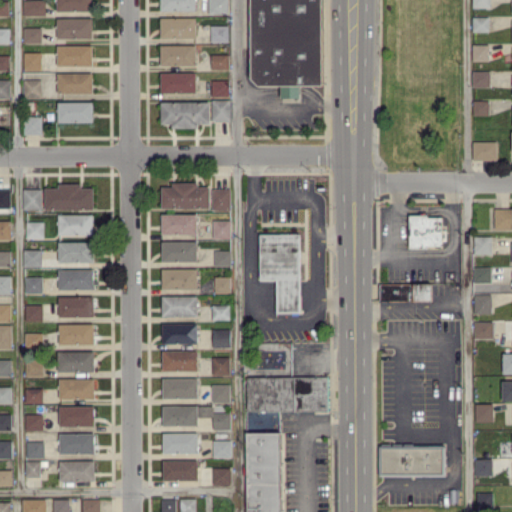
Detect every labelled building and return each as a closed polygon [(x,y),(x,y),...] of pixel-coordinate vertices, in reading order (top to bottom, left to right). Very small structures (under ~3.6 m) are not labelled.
[(8,0),(0,0),(0,14),(8,15),(8,0)] [(45,15),(44,0),(22,0),(23,15),(45,15)] [(91,0),(56,0),(56,10),(92,10),(91,0)] [(159,0),(160,10),(195,10),(195,0),(159,0)] [(227,13),(227,0),(207,0),(208,13),(227,13)] [(252,0),(320,0),(320,79),(299,80),(299,92),(279,91),(279,81),(261,82),(252,73),(252,0)] [(196,17),(160,16),(160,36),(196,37),(196,17)] [(489,16),(472,16),(472,30),(488,31),(489,16)] [(92,17),(56,17),(57,37),(92,36),(92,17)] [(210,40),(228,40),(228,24),(210,24),(210,40)] [(10,27),(0,26),(0,41),(9,42),(10,27)] [(41,41),(41,26),(23,27),(23,42),(41,41)] [(488,60),(488,43),(472,43),(472,60),(488,60)] [(92,45),(57,44),(57,64),(92,65),(92,45)] [(195,44),(161,44),(160,64),(195,65),(195,44)] [(42,68),(41,51),(23,51),(24,69),(42,68)] [(211,68),(228,68),(228,53),(211,53),(211,68)] [(0,68),(9,69),(10,54),(0,54),(0,68)] [(489,70),(472,70),(472,86),(490,86),(489,70)] [(93,91),(92,71),(57,72),(57,92),(93,91)] [(195,92),(195,72),(160,71),(160,91),(195,92)] [(9,78),(0,78),(0,96),(10,97),(9,78)] [(42,97),(41,78),(23,78),(24,97),(42,97)] [(211,96),(228,96),(228,79),(211,79),(211,96)] [(230,120),(230,99),(211,99),(212,120),(230,120)] [(210,122),(209,100),(160,101),(161,123),(171,123),(171,127),(198,126),(198,122),(210,122)] [(488,100),(472,100),(472,114),(488,114),(488,100)] [(58,102),(58,121),(93,121),(92,101),(58,102)] [(42,115),(24,115),(24,133),(42,133),(42,115)] [(472,141),(473,159),(496,159),(496,140),(472,141)] [(210,186),(198,186),(198,182),(171,181),(171,185),(161,185),(161,207),(209,208),(210,186)] [(93,187),(81,187),(81,183),(58,182),(58,187),(45,187),(45,208),(93,209),(93,187)] [(0,207),(10,207),(10,188),(0,187),(0,207)] [(41,188),(23,188),(23,208),(41,208),(41,188)] [(212,188),(212,209),(230,209),(230,188),(212,188)] [(494,228),(511,227),(511,207),(494,208),(494,228)] [(197,213),(162,212),(161,233),(196,233),(197,213)] [(93,234),(94,213),(58,213),(58,234),(93,234)] [(409,215),(409,247),(444,247),(444,235),(442,235),(442,215),(409,215)] [(0,238),(10,238),(10,219),(0,219),(0,238)] [(230,238),(230,219),(213,219),(212,238),(230,238)] [(43,220),(26,220),(26,237),(43,237),(43,220)] [(260,233),(260,279),(276,279),(277,312),(301,312),(300,233),(260,233)] [(492,253),(491,235),(473,235),(474,253),(492,253)] [(94,261),(93,240),(58,241),(58,261),(94,261)] [(196,240),(161,240),(161,261),(196,260),(196,240)] [(41,249),(23,248),(23,265),(41,266),(41,249)] [(10,249),(0,249),(0,265),(11,265),(10,249)] [(231,265),(230,249),(214,249),(214,265),(231,265)] [(491,266),(473,265),(473,281),(490,282),(491,266)] [(197,267),(161,268),(162,288),(197,288),(197,267)] [(58,268),(58,288),(94,288),(93,268),(58,268)] [(0,292),(10,293),(11,275),(0,274),(0,292)] [(24,292),(42,292),(43,275),(24,275),(24,292)] [(230,276),(214,275),(214,291),(230,292),(230,276)] [(432,283),(379,282),(379,300),(432,301),(432,283)] [(491,293),(473,294),(474,313),(491,312),(491,293)] [(197,294),(161,295),(162,316),(197,315),(197,294)] [(93,295),(58,296),(59,316),(94,315),(93,295)] [(0,319),(11,320),(10,303),(0,303),(0,319)] [(25,320),(43,320),(42,303),(25,304),(25,320)] [(212,319),(229,318),(229,304),(212,304),(212,319)] [(493,321),(474,320),(473,337),(492,337),(493,321)] [(94,322),(58,323),(59,343),(94,343),(94,322)] [(162,342),(197,342),(197,322),(162,322),(162,342)] [(11,323),(0,323),(0,346),(11,347),(11,323)] [(213,347),(230,346),(230,328),(212,328),(213,347)] [(25,348),(42,347),(42,332),(25,332),(25,348)] [(197,349),(162,350),(162,370),(197,369),(197,349)] [(94,350),(57,351),(58,371),(94,370),(94,350)] [(511,351),(502,352),(502,372),(511,371),(511,351)] [(212,374),(230,373),(230,355),(212,356),(212,374)] [(0,358),(0,374),(11,375),(11,358),(0,358)] [(25,375),(42,374),(42,359),(25,359),(25,375)] [(328,411),(329,376),(247,375),(246,409),(328,411)] [(59,398),(95,398),(95,377),(59,378),(59,398)] [(163,397),(197,397),(197,377),(162,377),(163,397)] [(511,379),(502,380),(502,400),(511,399),(511,379)] [(230,401),(230,383),(212,383),(212,401),(230,401)] [(11,385),(0,385),(0,402),(11,403),(11,385)] [(43,402),(42,387),(25,387),(25,402),(43,402)] [(475,420),(493,420),(493,402),(475,403),(475,420)] [(163,425),(197,424),(197,416),(213,416),(213,428),(231,428),(231,412),(213,412),(213,404),(162,405),(163,425)] [(94,425),(95,405),(59,405),(59,424),(94,425)] [(0,429),(12,429),(12,413),(0,412),(0,429)] [(43,430),(43,413),(25,413),(25,429),(43,430)] [(198,431),(162,431),(162,451),(198,452),(198,431)] [(246,432),(246,511),(280,511),(280,431),(246,432)] [(94,432),(59,432),(59,452),(94,453),(94,432)] [(12,440),(0,439),(0,457),(12,457),(12,440)] [(231,456),(231,439),(213,439),(213,456),(231,456)] [(26,456),(44,457),(44,440),(27,440),(26,456)] [(444,444),(379,445),(380,475),(445,474),(444,444)] [(492,474),(492,458),(474,458),(474,475),(492,474)] [(95,460),(59,459),(59,480),(95,480),(95,460)] [(198,459),(163,459),(163,479),(197,479),(198,459)] [(40,460),(26,460),(26,476),(40,476),(40,460)] [(213,484),(231,483),(231,466),(212,467),(213,484)] [(0,484),(12,484),(11,469),(0,468),(0,484)] [(493,506),(492,491),(477,491),(477,507),(493,506)] [(99,511),(99,497),(82,498),(82,511),(99,511)] [(179,511),(195,511),(196,498),(180,497),(179,511)] [(46,511),(46,498),(22,498),(22,511),(46,511)] [(53,498),(52,511),(68,511),(69,498),(53,498)] [(175,498),(161,498),(161,511),(175,511),(176,511),(175,498)] [(10,511),(10,501),(0,500),(0,511),(10,511)]
